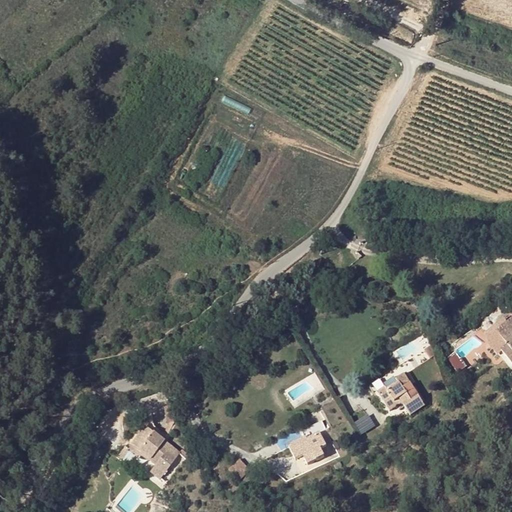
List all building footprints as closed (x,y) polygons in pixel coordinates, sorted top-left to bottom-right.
[(477,334),(509,369),(511,366),(511,324),(501,313),(477,334)] [(375,387),(388,411),(400,404),(407,417),(422,408),(402,372),(375,387)] [(327,414),(339,447),(346,442),(343,437),(349,431),(343,423),(347,420),(339,407),(327,414)] [(339,447),(327,414),(318,420),(323,427),(324,427),(329,435),(320,441),(329,454),(339,447)] [(368,416),(354,422),(359,434),(373,428),(368,416)] [(313,446),(320,441),(329,435),(324,427),(323,427),(307,438),(313,446)] [(165,445),(180,454),(185,447),(170,437),(165,445)] [(180,454),(165,445),(157,439),(145,456),(156,464),(166,472),(163,476),(170,481),(183,465),(176,460),(180,454)] [(176,460),(183,465),(187,460),(180,454),(176,460)] [(156,464),(145,456),(140,463),(150,471),(156,464)] [(196,467),(187,460),(183,465),(192,471),(196,467)] [(167,485),(176,492),(192,471),(183,465),(170,481),(167,485)] [(167,485),(163,490),(172,497),(176,492),(167,485)]
